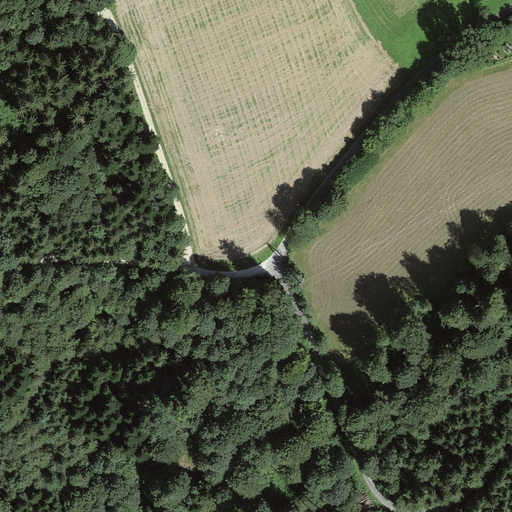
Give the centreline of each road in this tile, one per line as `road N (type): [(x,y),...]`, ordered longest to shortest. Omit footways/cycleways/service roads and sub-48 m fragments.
road 1 (residential): [(511,4),(427,70),(374,128),(275,264),(351,446)]
road 2 (track): [(182,267),(174,196),(122,38),(103,16),(84,10),(44,10),(0,29)]
road 3 (track): [(0,265),(83,257),(231,277)]
